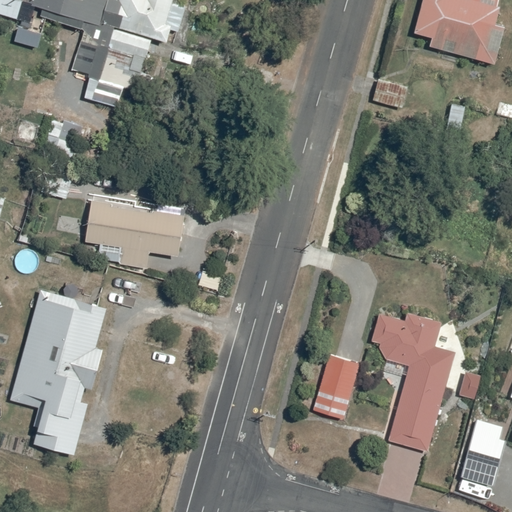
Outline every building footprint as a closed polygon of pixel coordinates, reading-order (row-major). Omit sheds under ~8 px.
[(83,30),(99,45),(84,97),(118,107),(125,86),(138,90),(153,39),(167,43),(172,27),(167,25),(174,0),(118,0),(119,0),(117,0),(0,0),(0,14),(18,20),(23,3),(43,9),(41,17),(83,30)] [(424,0),(415,33),(433,38),(431,47),(496,65),(506,28),(496,25),(501,7),(498,6),(500,0),(424,0)] [(374,101),(403,109),(409,87),(379,80),(374,101)] [(82,121),(53,114),(45,147),(74,154),(82,121)] [(41,123),(20,117),(15,135),(35,142),(41,123)] [(151,252),(179,256),(185,215),(154,211),(153,213),(112,207),(113,203),(93,200),(87,243),(124,248),(122,265),(148,269),(151,252)] [(13,401),(39,408),(34,427),(39,429),(35,445),(76,455),(89,405),(82,403),(86,388),(94,390),(104,350),(97,348),(107,308),(41,292),(13,401)] [(387,358),(411,365),(388,440),(427,452),(457,352),(436,346),(443,324),(409,313),(406,322),(381,314),(373,341),(381,344),(380,348),(387,358)] [(314,410),(345,419),(360,363),(330,355),(314,410)] [(467,372),(461,395),(475,399),(482,376),(467,372)] [(507,441),(500,439),(503,426),(477,420),(462,477),(495,485),(507,441)]
